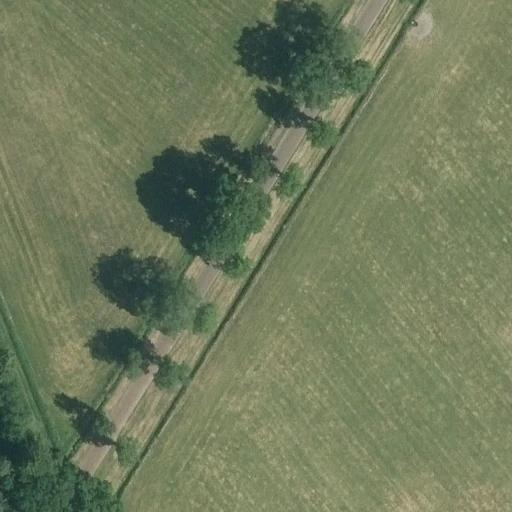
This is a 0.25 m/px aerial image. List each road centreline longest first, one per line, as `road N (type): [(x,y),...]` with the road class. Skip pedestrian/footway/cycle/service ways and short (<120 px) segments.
road 1 (unclassified): [(376,0),(60,511)]
road 2 (track): [(73,490),(0,298)]
